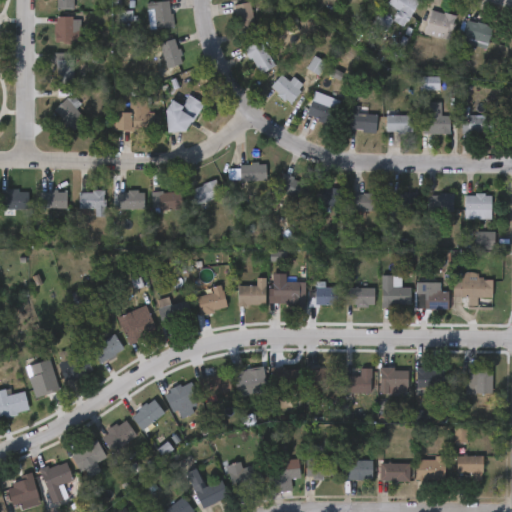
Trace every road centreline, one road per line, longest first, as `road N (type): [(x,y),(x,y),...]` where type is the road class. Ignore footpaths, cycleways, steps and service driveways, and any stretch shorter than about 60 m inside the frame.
road 1 (residential): [(0,448),(47,432),(159,363),(232,341),(511,335)]
road 2 (residential): [(201,0),(220,71),(292,147),(352,161),(511,165)]
road 3 (residential): [(0,157),(184,161),(214,153),(259,119)]
road 4 (residential): [(274,511),(478,511)]
road 5 (residential): [(25,0),(25,158)]
